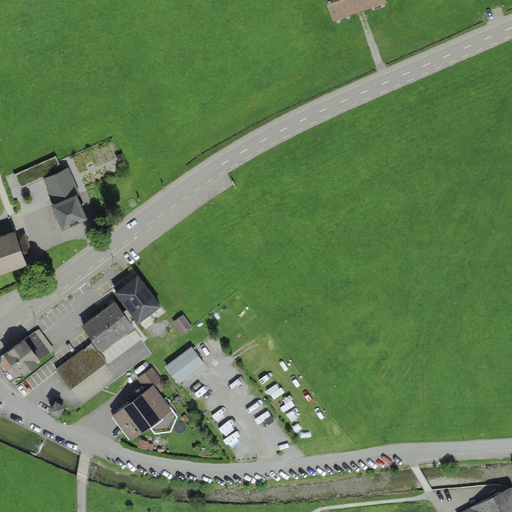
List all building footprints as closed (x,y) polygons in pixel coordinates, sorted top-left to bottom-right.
[(328,0),(335,18),(358,10),(387,0),(328,0)] [(122,153),(116,155),(118,162),(124,159),(122,153)] [(55,156),(15,174),(21,186),(61,168),(55,156)] [(51,201),(62,225),(87,214),(78,194),(81,192),(69,166),(43,178),(53,200),(51,201)] [(15,226),(0,231),(0,269),(35,257),(25,231),(17,234),(15,226)] [(120,301),(85,325),(102,351),(137,327),(162,308),(138,276),(114,294),(120,301)] [(194,329),(185,317),(175,324),(184,336),(194,329)] [(40,329),(9,352),(26,376),(57,353),(40,329)] [(91,344),(56,369),(72,390),(107,365),(91,344)] [(196,348),(168,367),(183,388),(210,368),(196,348)] [(138,379),(145,388),(153,382),(159,377),(152,368),(138,379)] [(145,388),(112,413),(131,438),(172,408),(153,382),(145,388)] [(55,399),(51,408),(61,413),(66,404),(55,399)] [(140,438),(138,447),(147,449),(149,441),(140,438)] [(511,511),(511,487),(470,506),(473,511),(511,511)]
